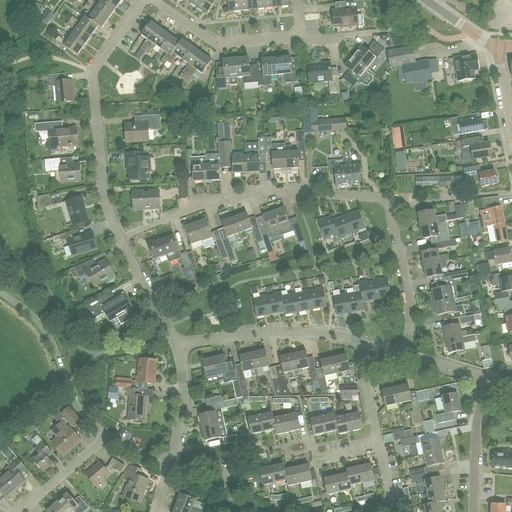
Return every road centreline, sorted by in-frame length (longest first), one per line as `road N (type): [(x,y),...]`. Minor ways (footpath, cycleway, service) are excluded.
road 1 (residential): [(403,354),(408,300),(389,209),(379,197),(247,193),(120,236)]
road 2 (unclassified): [(120,236),(100,177),(92,70),(140,0)]
road 3 (unclassified): [(354,336),(272,331),(176,346)]
road 4 (residential): [(297,39),(215,42),(147,0)]
road 5 (residential): [(473,511),(484,379)]
road 6 (unclassified): [(176,346),(120,236)]
road 7 (residential): [(14,511),(105,431)]
